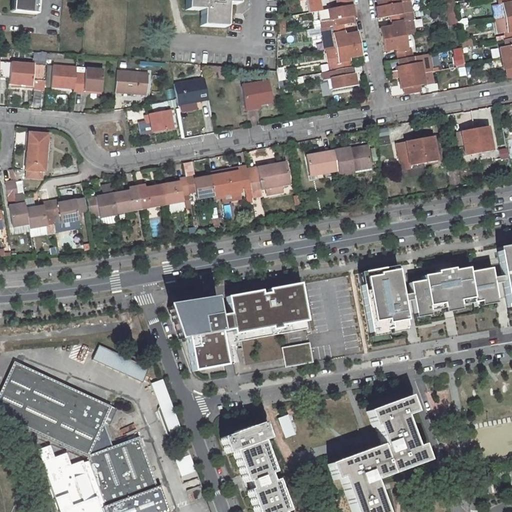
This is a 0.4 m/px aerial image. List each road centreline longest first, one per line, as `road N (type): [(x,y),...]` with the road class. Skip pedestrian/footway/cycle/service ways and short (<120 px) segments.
road 1 (residential): [(4,117),(67,122),(100,162),(383,112)]
road 2 (primary): [(137,276),(511,209)]
road 3 (residential): [(186,406),(410,365)]
road 4 (residential): [(410,365),(455,511)]
road 5 (residential): [(137,276),(186,406)]
road 6 (primary): [(0,295),(137,276)]
road 7 (residential): [(383,112),(511,89)]
